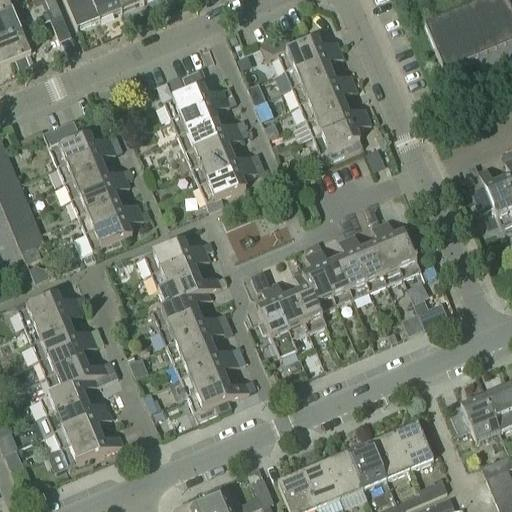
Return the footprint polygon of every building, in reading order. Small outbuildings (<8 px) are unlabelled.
[(6,0),(0,0),(0,18),(12,14),(6,0)] [(53,0),(43,0),(53,22),(61,19),(53,0)] [(88,0),(67,0),(63,2),(77,35),(99,25),(88,0)] [(115,0),(88,0),(99,25),(122,16),(115,0)] [(115,0),(122,16),(143,7),(140,0),(115,0)] [(511,0),(491,0),(492,2),(424,31),(443,78),(476,64),(483,83),(511,70),(511,0)] [(12,14),(0,18),(0,44),(21,35),(12,14)] [(61,19),(53,22),(50,24),(59,47),(70,42),(61,19)] [(21,35),(0,44),(0,71),(31,58),(21,35)] [(289,40),(260,53),(265,66),(277,61),(284,78),(339,55),(335,47),(320,53),(316,44),(294,53),(289,40)] [(339,55),(284,78),(291,95),(331,78),(327,70),(342,64),(339,55)] [(187,99),(163,109),(170,126),(224,103),(221,95),(206,102),(203,93),(207,91),(200,76),(181,85),(187,99)] [(331,78),(291,95),(297,111),(353,88),(349,80),(334,86),(331,78)] [(130,110),(127,102),(120,85),(107,91),(117,115),(130,110)] [(353,88),(297,111),(305,128),(345,111),(341,103),(356,97),(353,88)] [(217,126),(213,118),(228,112),(224,103),(170,126),(177,143),(217,126)] [(345,111),(305,128),(311,145),(367,122),(363,114),(348,120),(345,111)] [(367,122),(311,145),(319,162),(359,145),(355,136),(370,130),(367,122)] [(217,126),(177,143),(184,159),(244,134),(242,129),(236,131),(235,128),(220,134),(217,126)] [(73,128),(42,141),(48,154),(50,156),(49,157),(56,174),(111,151),(108,143),(93,149),(89,140),(79,144),(78,141),(79,141),(73,128)] [(244,134),(184,159),(191,176),(231,159),(227,151),(248,142),(244,134)] [(111,151),(56,174),(63,191),(103,174),(100,166),(115,159),(111,151)] [(504,159),(500,160),(503,168),(511,164),(509,157),(504,159)] [(5,158),(0,159),(0,173),(10,169),(5,158)] [(191,176),(198,192),(252,170),(249,161),(234,168),(231,159),(191,176)] [(510,183),(501,187),(511,212),(511,164),(503,168),(510,183)] [(252,170),(198,192),(208,216),(223,210),(220,204),(245,194),(241,184),(255,178),(257,182),(265,179),(260,166),(252,170)] [(10,169),(0,173),(0,187),(15,181),(10,169)] [(121,176),(125,184),(132,181),(132,180),(129,173),(121,176)] [(103,174),(63,191),(70,207),(125,184),(121,176),(106,182),(103,174)] [(482,190),(469,196),(479,219),(492,214),(500,234),(511,228),(511,212),(501,187),(492,190),(486,175),(477,178),(482,190)] [(15,181),(0,187),(0,200),(20,192),(15,181)] [(125,184),(70,207),(77,224),(117,207),(114,199),(129,193),(125,184)] [(20,192),(0,200),(0,209),(2,214),(25,204),(20,192)] [(25,204),(2,214),(7,225),(30,215),(25,204)] [(117,207),(77,224),(84,241),(139,218),(135,209),(120,215),(117,207)] [(30,215),(7,225),(12,237),(35,227),(30,215)] [(139,218),(143,226),(150,222),(146,215),(139,218)] [(84,241),(72,246),(79,263),(100,254),(102,260),(121,252),(119,246),(131,241),(127,232),(143,226),(139,218),(84,241)] [(387,226),(379,230),(402,285),(419,277),(402,237),(393,241),(387,226)] [(35,227),(12,237),(16,248),(39,238),(35,227)] [(377,248),(369,252),(386,292),(402,285),(379,230),(371,233),(377,248)] [(343,237),(335,241),(344,262),(335,266),(352,306),(369,299),(345,244),(343,237)] [(39,238),(16,248),(21,259),(36,253),(44,250),(39,238)] [(354,240),(345,244),(369,299),(386,292),(369,252),(360,255),(354,240)] [(183,247),(143,264),(150,281),(205,258),(212,255),(209,247),(187,256),(183,247)] [(318,248),(309,251),(312,258),(336,313),(352,306),(335,266),(327,269),(321,254),(318,248)] [(36,253),(21,259),(26,270),(40,264),(36,253)] [(205,258),(150,281),(157,298),(197,281),(194,272),(208,266),(205,258)] [(310,276),(302,280),(319,320),(320,319),(336,313),(312,258),(304,261),(310,276)] [(262,278),(249,283),(256,299),(261,297),(266,310),(257,314),(262,327),(257,330),(261,341),(267,338),(278,365),(296,358),(291,347),(268,292),(262,278)] [(299,296),(291,300),(308,340),(325,332),(320,319),(319,320),(302,280),(301,278),(293,281),(299,296)] [(197,281),(157,298),(164,314),(206,297),(207,297),(226,289),(222,280),(200,289),(197,281)] [(276,288),(268,292),(291,347),(308,340),(291,300),(283,303),(276,288)] [(164,314),(151,319),(158,337),(198,320),(195,312),(210,305),(207,297),(206,297),(164,314)] [(56,300),(16,317),(24,334),(78,311),(85,309),(81,300),(60,309),(56,300)] [(78,311),(24,334),(31,351),(71,334),(67,326),(82,319),(78,311)] [(198,320),(158,337),(165,353),(220,330),(227,327),(223,319),(202,328),(198,320)] [(419,326),(423,335),(440,328),(436,319),(419,326)] [(224,338),(225,341),(231,338),(227,327),(220,330),(224,338)] [(220,330),(165,353),(172,370),(212,353),(209,344),(224,338),(220,330)] [(71,334),(31,351),(37,367),(92,344),(89,336),(74,342),(71,334)] [(92,344),(37,367),(44,384),(85,367),(81,359),(96,353),(92,344)] [(238,352),(230,355),(234,363),(241,360),(238,352)] [(212,353),(172,370),(179,386),(234,363),(230,355),(216,361),(212,353)] [(234,363),(179,386),(186,403),(226,386),(223,378),(245,369),(241,360),(234,363)] [(44,384),(51,400),(52,401),(113,375),(110,366),(88,376),(85,367),(44,384)] [(51,400),(38,405),(46,423),(85,406),(82,398),(117,383),(113,375),(52,401),(51,400)] [(276,378),(268,381),(274,397),(285,393),(283,388),(281,389),(276,378)] [(231,415),(228,406),(255,395),(252,385),(229,394),(226,386),(186,403),(197,429),(217,420),(214,412),(218,420),(231,415)] [(511,403),(507,391),(483,401),(499,438),(511,432),(511,403)] [(483,401),(460,411),(475,448),(499,438),(483,401)] [(85,406),(46,423),(53,439),(115,413),(111,405),(89,414),(85,406)] [(115,413),(53,439),(60,456),(99,439),(96,431),(116,422),(113,415),(115,414),(115,413)] [(13,437),(5,420),(3,421),(0,431),(0,442),(11,438),(13,437)] [(417,429),(393,439),(409,476),(432,466),(417,429)] [(99,439),(60,456),(67,473),(122,450),(118,441),(103,448),(99,439)] [(393,439),(370,448),(385,485),(409,476),(393,439)] [(510,442),(489,447),(491,456),(511,452),(510,442)] [(370,448),(347,458),(362,495),(385,485),(370,448)] [(347,458),(323,468),(339,505),(362,495),(347,458)] [(508,460),(479,473),(484,484),(506,474),(507,475),(511,472),(511,469),(510,465),(508,460)] [(323,468),(300,478),(314,511),(321,511),(339,505),(323,468)] [(506,474),(484,484),(489,495),(511,485),(507,475),(506,474)] [(314,511),(300,478),(276,488),(286,511),(314,511)] [(262,484),(251,489),(261,511),(269,510),(272,508),(262,484)] [(511,487),(511,485),(489,495),(493,505),(511,496),(511,487)] [(417,496),(419,500),(422,507),(446,497),(441,486),(417,496)] [(511,496),(493,505),(496,511),(505,511),(511,509),(511,496)] [(230,511),(225,500),(194,511),(230,511)] [(419,500),(396,510),(396,511),(411,511),(422,507),(419,500)] [(452,511),(449,503),(427,511),(452,511)]
